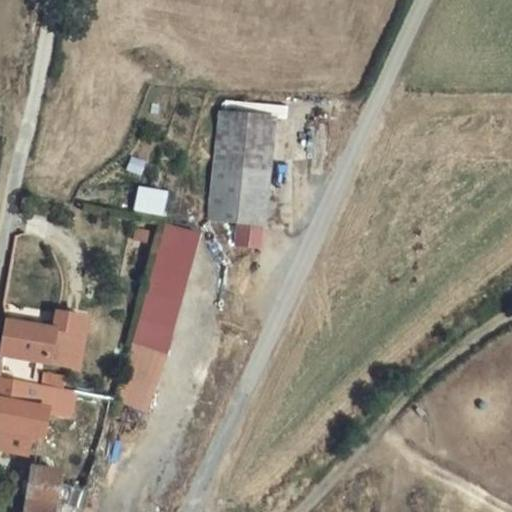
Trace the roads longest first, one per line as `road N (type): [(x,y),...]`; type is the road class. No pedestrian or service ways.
road 1 (unclassified): [(190,511),(427,0)]
road 2 (track): [(511,316),(371,422),(295,511)]
road 3 (unclassified): [(0,263),(57,0)]
